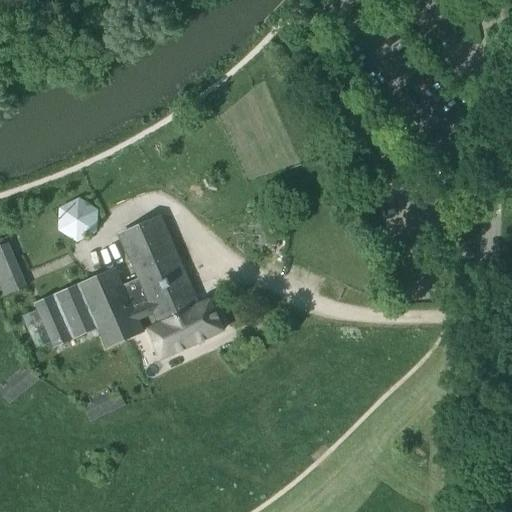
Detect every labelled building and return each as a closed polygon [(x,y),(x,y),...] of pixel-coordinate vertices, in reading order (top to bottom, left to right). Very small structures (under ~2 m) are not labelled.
[(86,194),(55,209),(72,244),(103,229),(86,194)] [(279,209),(256,208),(256,213),(252,213),(252,218),(255,218),(255,237),(251,237),(251,242),(255,243),(254,247),(277,248),(279,209)] [(147,330),(161,360),(198,343),(223,331),(210,301),(200,306),(161,218),(119,237),(141,287),(127,294),(116,270),(35,306),(53,347),(97,328),(106,349),(143,332),(138,321),(153,314),(158,325),(147,330)] [(0,247),(0,284),(5,297),(27,288),(8,244),(0,247)] [(266,353),(252,335),(248,338),(246,335),(242,339),(244,342),(229,353),(227,350),(223,353),(225,356),(221,360),(235,378),(266,353)] [(42,382),(28,364),(24,367),(22,364),(17,367),(20,370),(5,382),(2,378),(0,380),(0,384),(1,385),(0,385),(0,392),(11,406),(42,382)] [(127,408),(117,387),(113,389),(111,386),(106,388),(108,391),(91,399),(89,395),(84,398),(86,401),(81,403),(91,424),(127,408)] [(421,454),(426,457),(428,455),(430,452),(418,444),(416,446),(414,449),(419,452),(419,453),(421,454)] [(92,454),(84,479),(110,486),(117,462),(92,454)]
